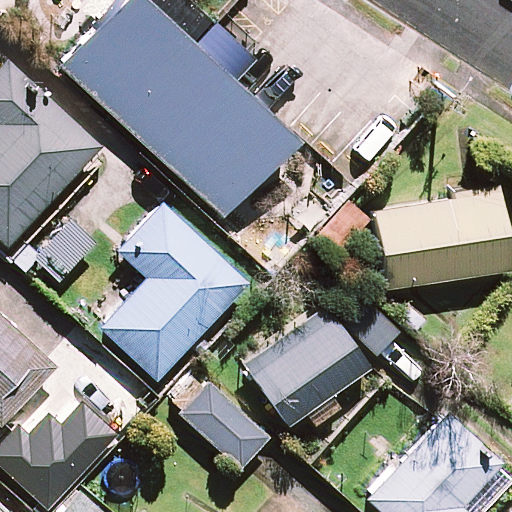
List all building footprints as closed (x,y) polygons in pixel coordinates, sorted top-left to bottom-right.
[(277,111),(151,0),(94,0),(59,40),(216,179),(277,111)] [(94,142),(28,81),(0,111),(0,240),(2,242),(94,142)] [(311,218),(313,211),(312,203),(309,197),(304,191),(297,187),(290,186),(282,187),(276,190),(270,195),(266,202),(265,209),(266,216),(269,223),(274,229),(280,232),(288,234),(295,233),(302,230),(307,225),(311,218)] [(505,266),(493,189),(368,208),(380,285),(505,266)] [(221,262),(157,204),(115,250),(143,275),(97,326),(153,377),(253,267),(233,249),(221,262)] [(90,242),(67,217),(18,265),(41,289),(90,242)] [(283,422),(300,410),(306,420),(330,402),(323,393),(366,362),(323,304),(240,364),(283,422)] [(392,330),(365,305),(345,327),(373,352),(392,330)] [(0,418),(53,361),(0,311),(0,418)] [(150,399),(114,366),(48,438),(85,471),(150,399)] [(264,435),(195,373),(167,405),(235,466),(264,435)] [(507,474),(440,411),(362,495),(379,511),(473,511),(472,511),(507,474)] [(101,511),(75,487),(51,511),(101,511)]
